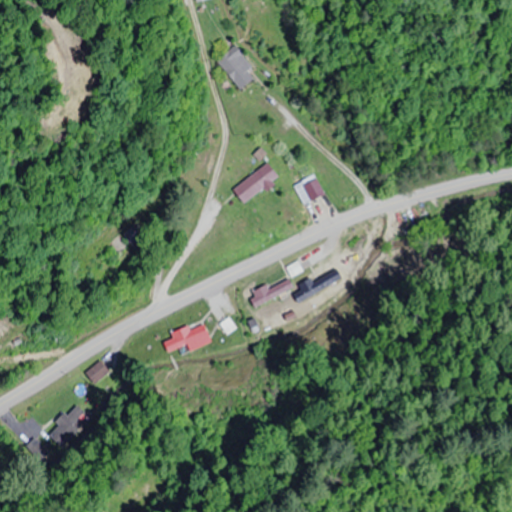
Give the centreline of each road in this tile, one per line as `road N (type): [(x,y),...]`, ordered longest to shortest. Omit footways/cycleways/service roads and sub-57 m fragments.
road 1 (secondary): [(0,406),(146,319),(374,212)]
road 2 (secondary): [(511,175),(374,212)]
